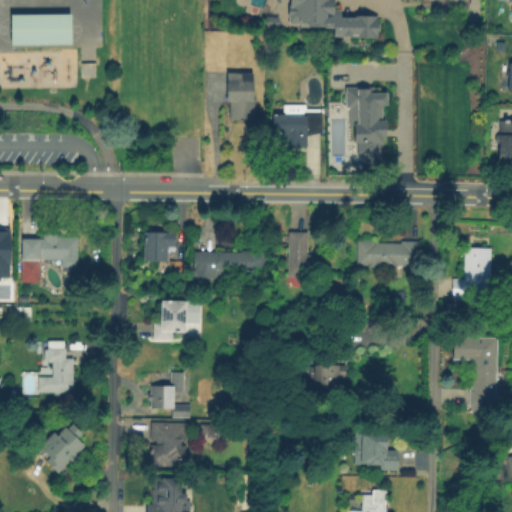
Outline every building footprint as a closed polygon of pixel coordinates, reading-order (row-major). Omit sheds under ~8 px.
[(333,0),(333,12),(340,12),(340,21),(377,21),(377,39),(332,39),(332,31),(306,31),(306,26),(288,26),(288,0),(333,0)] [(6,17),(67,16),(67,47),(6,48),(6,17)] [(265,30),(265,18),(278,18),(278,30),(265,30)] [(505,41),(504,53),(494,52),(494,42),(505,41)] [(250,72),(250,98),(252,98),(252,118),(227,117),(227,100),(224,100),(224,72),(250,72)] [(375,90),(375,97),(386,97),(386,110),(381,110),(380,128),(384,128),(384,144),(354,144),(354,128),(347,128),(347,110),(345,110),(345,90),(375,90)] [(319,108),(320,131),(306,135),(306,145),(278,145),(278,131),(272,131),(271,114),(283,113),(282,104),(304,104),(305,108),(319,108)] [(496,119),(511,119),(511,160),(494,159),(496,119)] [(328,277),(286,276),(287,231),(306,231),(306,254),(328,255),(328,277)] [(143,232),(171,233),(171,243),(167,243),(166,261),(143,260),(143,232)] [(76,237),(76,267),(66,267),(66,271),(61,271),(61,267),(60,267),(60,259),(39,259),(39,282),(20,282),(21,237),(42,238),(42,233),(61,233),(61,237),(76,237)] [(417,241),(417,266),(395,265),(395,267),(371,266),(371,264),(356,264),(357,240),(373,240),(373,242),(400,243),(400,241),(417,241)] [(463,248),(489,249),(488,283),(486,283),(485,298),(482,298),(481,304),(466,304),(466,298),(452,297),(452,278),(463,278),(463,248)] [(192,252),(240,253),(240,250),(263,251),(262,266),(251,266),(251,270),(214,269),(214,278),(192,277),(192,252)] [(184,302),(183,332),(170,331),(170,340),(152,339),(153,320),(159,321),(160,301),(184,302)] [(496,337),(494,406),(476,406),(476,411),(467,411),(468,387),(470,387),(472,337),(496,337)] [(72,358),(72,392),(37,392),(37,376),(51,376),(51,362),(45,362),(45,361),(43,361),(43,350),(46,350),(46,348),(64,348),(64,358),(72,358)] [(336,388),(311,388),(311,380),(308,380),(308,365),(343,365),(343,377),(336,377),(336,388)] [(182,372),(181,392),(172,392),(172,405),(189,405),(189,417),(170,417),(170,408),(149,407),(149,400),(147,400),(147,394),(149,394),(149,384),(168,384),(168,372),(182,372)] [(150,422),(185,423),(184,440),(179,440),(179,444),(184,444),(184,466),(149,466),(149,445),(155,445),(155,440),(149,440),(150,422)] [(56,473),(34,452),(53,431),(56,434),(64,426),(66,428),(71,424),(81,433),(77,438),(84,445),(74,455),(75,456),(69,462),(67,461),(56,473)] [(199,424),(220,425),(219,439),(199,438),(199,424)] [(46,426),(51,431),(44,437),(40,433),(46,426)] [(360,432),(386,433),(386,451),(396,451),(395,470),(378,470),(379,464),(360,464),(360,456),(354,456),(354,446),(360,446),(360,432)] [(144,511),(144,504),(150,504),(150,489),(153,489),(153,478),(181,479),(181,493),(185,493),(185,502),(187,502),(187,511),(144,511)] [(385,503),(384,511),(345,511),(345,510),(361,510),(361,494),(372,494),(372,502),(385,503)]
